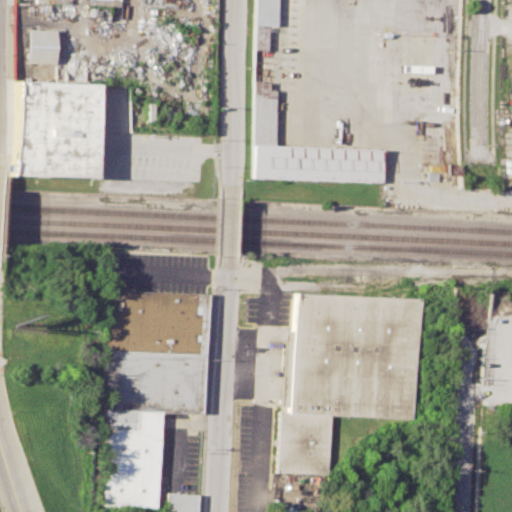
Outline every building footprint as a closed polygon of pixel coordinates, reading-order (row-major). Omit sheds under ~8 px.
[(274,0),(252,0),(252,25),(274,26),(274,0)] [(251,50),(264,50),(264,27),(252,26),(251,50)] [(23,62),(50,63),(51,31),(24,30),(23,62)] [(5,176),(87,180),(91,86),(10,82),(5,176)] [(248,144),(378,151),(376,184),(247,178),(248,144)] [(98,507),(152,509),(155,413),(197,414),(201,297),(105,293),(98,507)] [(272,473),(324,478),(327,416),(411,420),(417,300),(289,294),(283,412),(274,411),(272,473)] [(162,511),(193,511),(194,495),(163,493),(162,511)]
